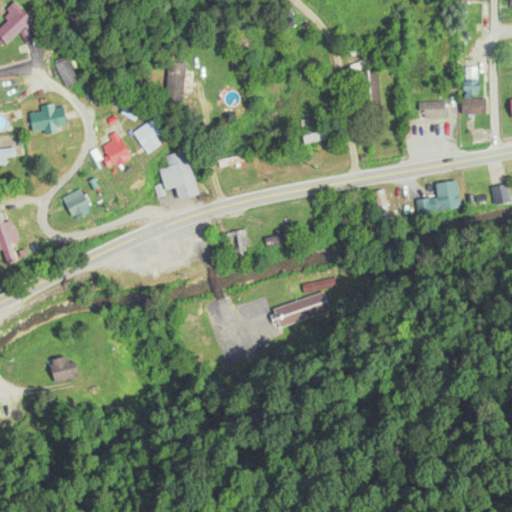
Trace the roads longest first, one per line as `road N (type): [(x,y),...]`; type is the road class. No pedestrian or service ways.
road 1 (primary): [(511,150),(202,212),(0,301)]
road 2 (residential): [(496,154),(491,0)]
